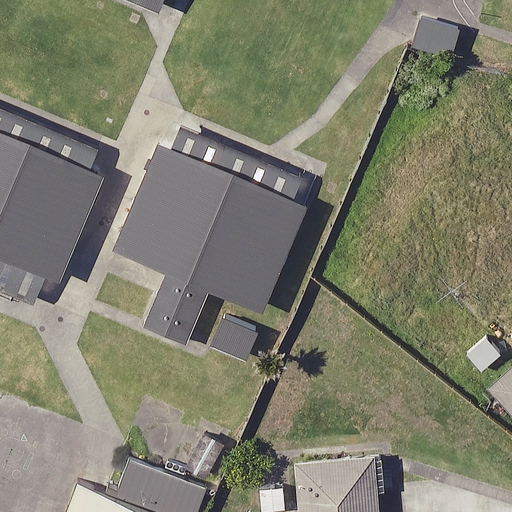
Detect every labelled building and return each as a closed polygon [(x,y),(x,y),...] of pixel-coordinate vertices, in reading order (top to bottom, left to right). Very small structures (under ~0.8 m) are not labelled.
[(138,0),(162,9),(165,0),(138,0)] [(0,253),(62,278),(106,166),(0,124),(0,253)] [(162,145),(119,253),(270,312),(313,204),(162,145)] [(511,353),(486,377),(511,405),(511,353)] [(378,511),(373,445),(288,452),(293,511),(378,511)] [(151,511),(74,482),(62,511),(151,511)]
